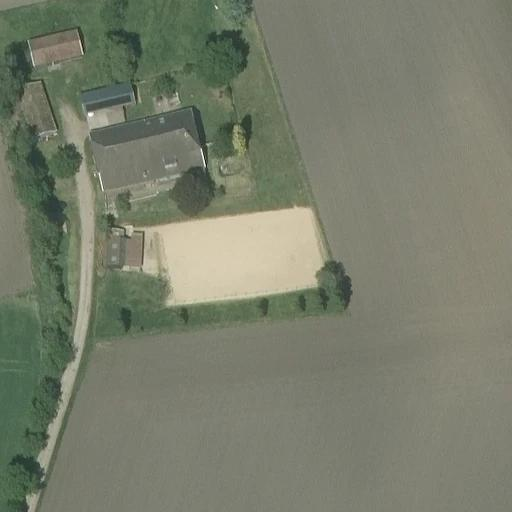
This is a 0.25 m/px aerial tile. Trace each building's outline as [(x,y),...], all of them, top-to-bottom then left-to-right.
[(33,71),(83,60),(77,34),(27,46),(33,71)] [(57,135),(41,86),(16,94),(32,143),(57,135)] [(79,98),(87,131),(102,128),(98,111),(104,109),(100,93),(79,98)] [(191,115),(135,128),(140,149),(175,140),(178,150),(198,145),(191,115)] [(140,149),(135,128),(89,139),(103,196),(205,172),(198,145),(178,150),(175,140),(140,149)] [(107,271),(123,271),(124,234),(108,234),(107,271)]
